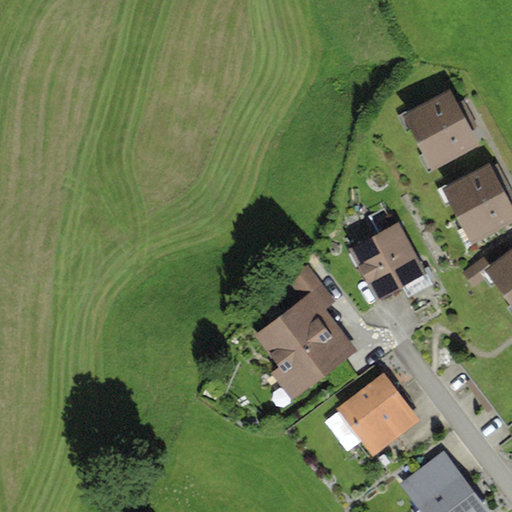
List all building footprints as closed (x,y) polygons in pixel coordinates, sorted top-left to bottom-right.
[(416,145),(476,115),(468,99),(460,103),(455,93),(403,119),(416,145)] [(476,115),(416,145),(431,175),(480,150),(474,140),(486,134),(476,115)] [(452,223),(511,192),(504,177),(496,180),(491,170),(439,196),(452,223)] [(511,192),(452,223),(468,252),(511,229),(511,219),(511,217),(511,216),(511,192)] [(400,228),(352,253),(379,305),(404,292),(426,281),(400,228)] [(502,303),(511,294),(511,257),(483,280),(502,303)] [(478,263),(462,274),(470,286),(486,274),(478,263)] [(312,300),(324,315),(337,305),(308,267),(295,277),(312,300)] [(436,275),(426,281),(404,292),(423,324),(454,306),(454,304),(436,275)] [(511,294),(502,303),(511,316),(511,294)] [(312,300),(253,342),(294,399),(354,356),(324,315),(312,300)] [(421,425),(385,377),(338,413),(374,460),(421,425)] [(488,511),(444,451),(399,485),(418,511),(488,511)]
